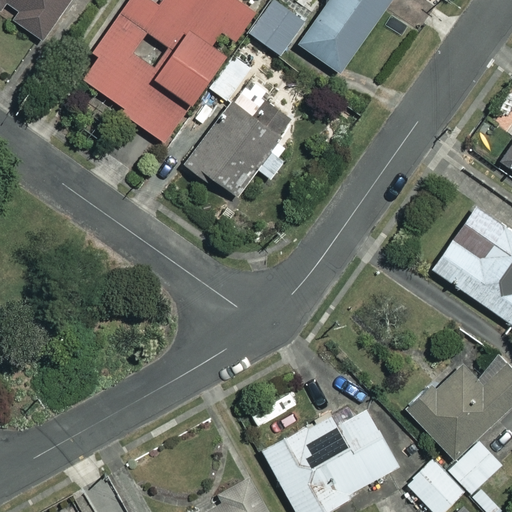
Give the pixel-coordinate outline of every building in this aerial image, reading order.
[(0,0),(0,4),(3,0),(5,0),(18,8),(11,18),(39,37),(63,0),(0,0)] [(121,0),(92,44),(87,55),(86,67),(88,79),(94,90),(162,138),(223,49),(211,41),(219,29),(231,36),(252,5),(243,0),(157,0),(155,3),(150,0),(121,0)] [(301,18),(276,0),(268,0),(248,30),(278,51),(301,18)] [(386,0),(323,0),(295,40),(337,70),(386,0)] [(249,69),(264,49),(246,36),(207,89),(225,102),(249,69)] [(225,102),(181,162),(203,177),(206,173),(234,194),(254,167),(266,176),(281,155),(269,147),(290,117),(272,104),(281,92),(249,69),(225,102)] [(511,125),(492,155),(511,168),(511,125)] [(511,231),(472,204),(429,266),(510,321),(511,322),(511,231)] [(453,457),(476,435),(511,399),(511,363),(498,350),(474,373),(460,359),(426,392),(420,386),(401,405),(453,457)] [(395,464),(363,406),(333,422),(326,410),(259,447),(294,511),(317,511),(347,496),(344,491),(395,464)] [(476,435),(453,457),(446,465),(470,489),(500,459),(476,435)] [(437,511),(461,489),(430,456),(404,481),(434,511),(437,511)] [(267,511),(246,475),(217,491),(220,497),(193,511),(267,511)]
